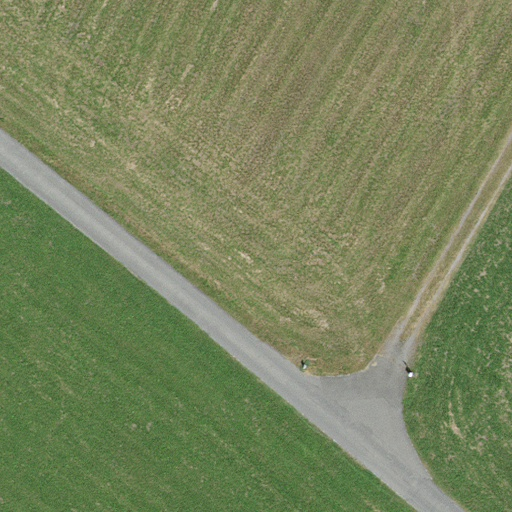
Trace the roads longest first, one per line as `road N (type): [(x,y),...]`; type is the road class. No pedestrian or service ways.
road 1 (residential): [(441,511),(0,150)]
road 2 (track): [(349,433),(511,145)]
